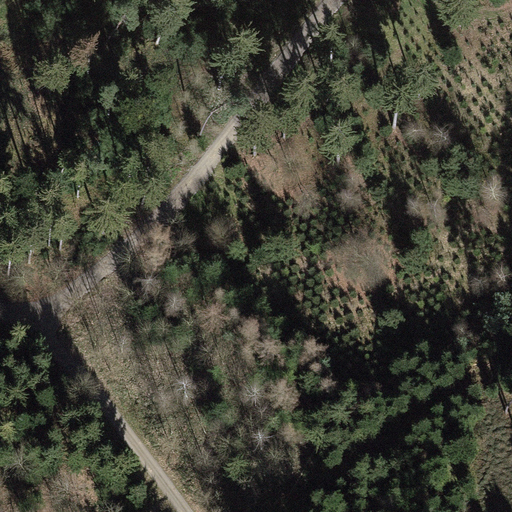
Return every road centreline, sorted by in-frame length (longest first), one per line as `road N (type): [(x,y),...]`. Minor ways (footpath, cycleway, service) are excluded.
road 1 (track): [(333,0),(158,221),(31,325)]
road 2 (track): [(183,511),(75,369),(31,325),(0,309)]
